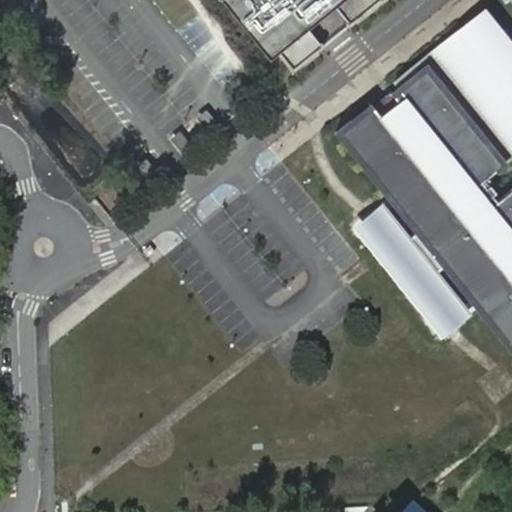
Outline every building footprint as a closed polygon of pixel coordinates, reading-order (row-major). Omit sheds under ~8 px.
[(234,0),(292,72),(322,47),(303,24),(331,2),(350,25),(381,0),(234,0)] [(511,49),(482,12),(397,79),(403,86),(392,95),(400,104),(382,119),(372,106),(339,132),(392,198),(476,302),(511,346),(511,344),(511,49)] [(207,109),(197,117),(211,135),(221,127),(207,109)] [(194,149),(179,131),(170,138),(185,156),(194,149)] [(160,176),(146,158),(137,165),(151,184),(160,176)] [(135,196),(121,178),(111,186),(125,204),(135,196)] [(440,265),(415,235),(402,245),(427,277),(440,265)]
